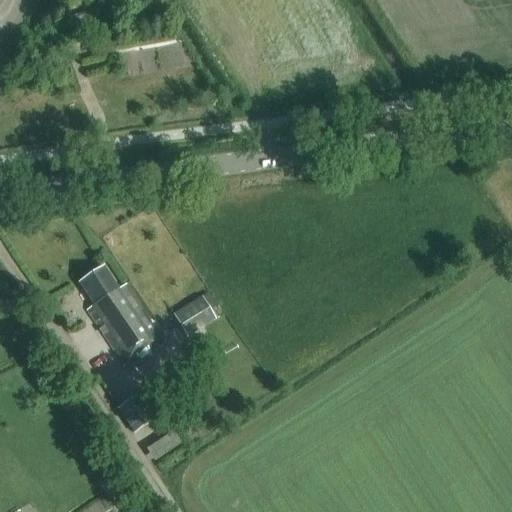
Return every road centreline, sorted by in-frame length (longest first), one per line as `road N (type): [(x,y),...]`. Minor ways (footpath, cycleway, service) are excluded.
road 1 (tertiary): [(0,198),(511,127)]
road 2 (track): [(0,248),(172,511)]
